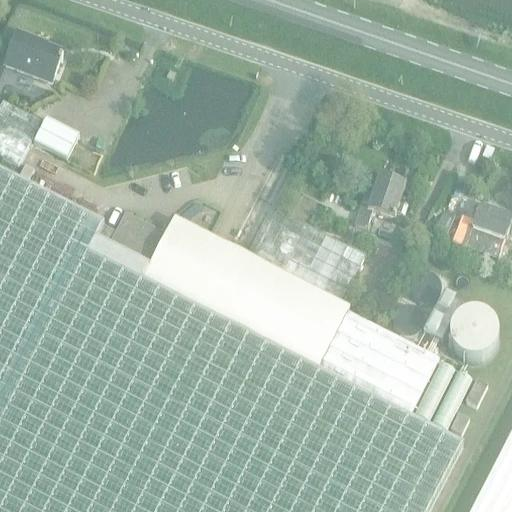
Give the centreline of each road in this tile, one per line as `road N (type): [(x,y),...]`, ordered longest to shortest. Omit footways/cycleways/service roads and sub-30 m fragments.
road 1 (unclassified): [(511,143),(88,0)]
road 2 (primary): [(511,84),(270,0)]
